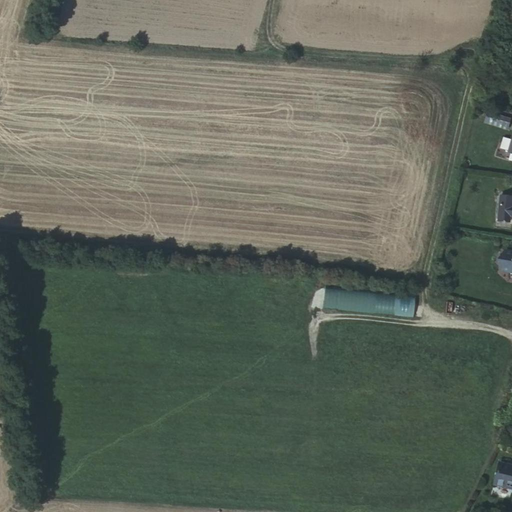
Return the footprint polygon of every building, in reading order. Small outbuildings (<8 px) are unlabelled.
[(277,27),(480,39),(481,17),(279,5),(277,27)] [(511,197),(500,196),(498,221),(509,223),(509,218),(511,217),(511,197)] [(511,252),(503,251),(498,256),(497,264),(499,270),(511,272),(511,252)] [(325,289),(323,309),(414,316),(415,296),(325,289)] [(305,330),(306,308),(177,302),(176,324),(305,330)] [(174,337),(173,353),(244,358),(245,342),(174,337)] [(511,381),(505,377),(501,385),(511,391),(511,381)] [(511,398),(511,391),(501,385),(497,392),(511,399),(511,398)] [(176,433),(301,439),(302,420),(177,414),(176,433)] [(180,462),(299,471),(300,452),(181,444),(180,462)] [(511,466),(499,462),(493,484),(511,488),(511,466)] [(173,474),(172,498),(297,505),(298,482),(173,474)]
